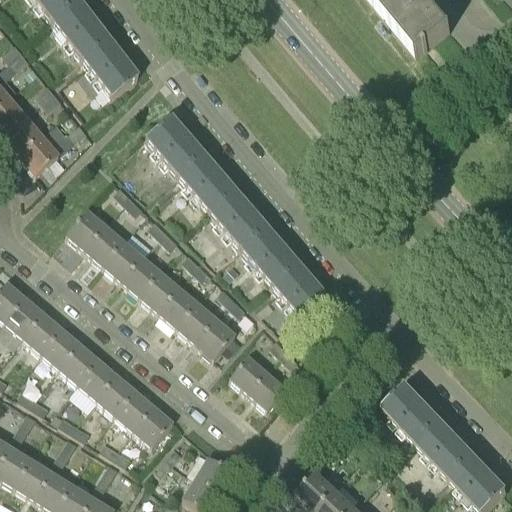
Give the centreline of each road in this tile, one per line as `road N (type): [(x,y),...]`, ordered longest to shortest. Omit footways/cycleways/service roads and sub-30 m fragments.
road 1 (residential): [(120,0),(216,127),(394,330)]
road 2 (tertiary): [(511,274),(266,0)]
road 3 (residential): [(273,467),(0,246)]
road 4 (residential): [(273,467),(394,330)]
road 5 (residential): [(394,330),(511,447)]
